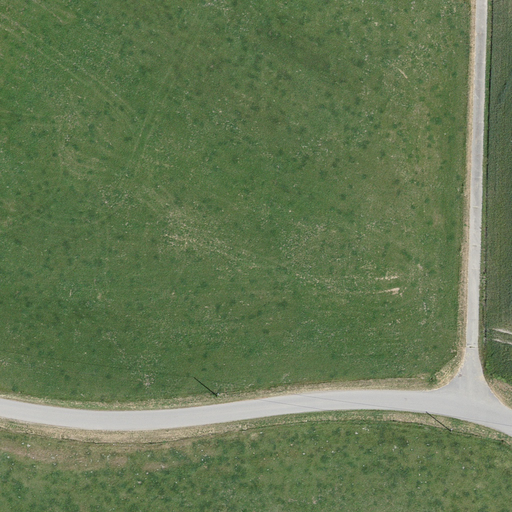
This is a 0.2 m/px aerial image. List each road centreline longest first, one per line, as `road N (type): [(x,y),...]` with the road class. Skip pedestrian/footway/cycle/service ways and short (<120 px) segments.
road 1 (unclassified): [(511,423),(468,407),(399,399),(114,421),(0,407)]
road 2 (track): [(485,0),(468,407)]
